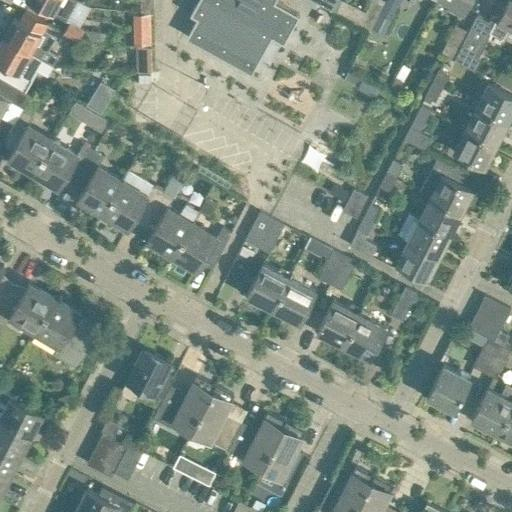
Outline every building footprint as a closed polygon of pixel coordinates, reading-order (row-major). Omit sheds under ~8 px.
[(65,17),(71,7),(75,0),(32,0),(47,8),(48,7),(65,17)] [(150,0),(141,0),(142,11),(151,11),(150,0)] [(197,0),(190,12),(197,16),(192,26),(220,41),(223,36),(232,40),(228,46),(257,62),(272,34),(284,41),(299,13),(276,0),(197,0)] [(371,28),(385,0),(369,0),(359,21),(371,28)] [(396,5),(386,0),(385,0),(371,28),(382,33),(396,5)] [(463,10),(467,0),(449,0),(448,2),(463,10)] [(479,53),(491,30),(511,40),(511,0),(507,0),(501,12),(499,11),(497,15),(495,15),(493,15),(491,17),(490,19),(477,13),(469,28),(468,28),(454,57),(475,68),(480,60),(479,53)] [(14,15),(2,36),(52,63),(58,53),(48,48),(56,33),(44,27),(47,21),(26,9),(21,19),(14,15)] [(68,20),(63,29),(76,37),(82,28),(68,20)] [(454,57),(468,28),(456,21),(440,50),(454,57)] [(151,32),(134,33),(135,43),(151,43),(151,32)] [(52,63),(2,36),(0,39),(0,60),(18,71),(23,61),(46,74),(52,63)] [(52,63),(46,74),(75,73),(75,63),(52,63)] [(439,67),(432,81),(442,86),(450,72),(439,67)] [(496,79),(511,86),(511,71),(502,67),(496,79)] [(348,70),(344,77),(358,85),(362,77),(348,70)] [(30,92),(20,87),(0,75),(0,108),(7,97),(23,106),(30,92)] [(402,78),(396,75),(388,89),(399,95),(403,88),(402,78)] [(507,120),(511,110),(511,92),(488,80),(476,104),(507,120)] [(436,99),(442,86),(432,81),(425,93),(436,99)] [(420,129),(424,121),(431,107),(421,102),(414,115),(404,137),(425,148),(432,136),(420,129)] [(507,120),(476,104),(465,124),(496,140),(507,120)] [(35,169),(55,136),(29,121),(34,112),(24,106),(8,134),(18,140),(8,155),(9,156),(10,155),(35,169)] [(485,164),(496,140),(465,124),(453,148),(485,164)] [(136,134),(132,141),(141,147),(146,140),(136,134)] [(77,175),(94,148),(83,142),(78,150),(55,136),(35,169),(58,183),(57,185),(58,185),(68,169),(77,175)] [(104,210),(123,177),(99,162),(104,153),(94,148),(77,175),(87,181),(78,197),(79,198),(80,196),(104,210)] [(421,188),(431,193),(430,194),(461,210),(473,186),(462,181),(468,170),(438,154),(421,188)] [(393,157),(386,171),(396,176),(403,162),(393,157)] [(396,176),(386,171),(379,184),(389,189),(396,176)] [(147,217),(163,190),(153,183),(148,192),(123,177),(104,210),(127,224),(126,226),(128,227),(137,211),(147,217)] [(334,181),(329,190),(346,199),(351,190),(334,181)] [(353,187),(347,200),(342,208),(357,216),(368,194),(353,187)] [(186,202),(180,211),(168,204),(173,196),(163,190),(147,217),(157,222),(147,238),(149,239),(149,238),(173,251),(193,219),(198,209),(186,202)] [(461,210),(430,194),(419,216),(450,232),(461,210)] [(369,202),(362,216),(373,221),(380,207),(369,202)] [(270,214),(260,209),(245,238),(258,244),(272,216),(270,214)] [(269,250),(284,222),(272,216),(258,244),(269,250)] [(367,233),(373,221),(362,216),(356,227),(367,233)] [(450,232),(419,216),(408,239),(438,254),(450,232)] [(217,258),(232,230),(223,225),(219,234),(193,219),(173,251),(197,266),(196,267),(197,268),(207,252),(217,258)] [(379,239),(357,228),(350,243),(371,254),(379,239)] [(427,276),(438,254),(408,239),(397,260),(427,276)] [(243,243),(230,269),(242,276),(255,249),(243,243)] [(330,282),(345,253),(334,247),(319,276),(330,282)] [(341,288),(356,259),(345,253),(330,282),(341,288)] [(273,306),(289,274),(263,260),(247,292),(273,306)] [(316,288),(289,274),(273,306),(299,320),(316,288)] [(33,328),(53,295),(31,282),(32,280),(30,279),(21,295),(8,287),(0,299),(0,319),(5,323),(10,314),(33,328)] [(402,319),(417,290),(405,284),(391,313),(402,319)] [(510,306),(485,293),(480,303),(505,316),(510,306)] [(78,310),(53,295),(33,328),(59,344),(55,352),(68,360),(78,367),(94,339),(71,325),(80,309),(79,308),(78,310)] [(343,342),(360,310),(334,296),(317,329),(343,342)] [(505,316),(480,303),(474,314),(499,328),(505,316)] [(386,323),(360,310),(343,342),(370,356),(386,323)] [(499,328),(474,314),(469,325),(488,335),(494,338),(499,328)] [(510,333),(499,328),(494,338),(499,341),(504,344),(510,333)] [(499,341),(494,338),(488,335),(473,364),(484,369),(499,341)] [(496,375),(510,347),(504,344),(499,341),(484,369),(496,375)] [(144,346),(122,390),(133,396),(139,384),(153,392),(170,359),(144,346)] [(444,362),(427,394),(454,408),(470,376),(444,362)] [(192,429),(216,383),(197,373),(188,391),(170,382),(156,411),(192,429)] [(498,430),(511,402),(511,384),(506,381),(501,391),(488,384),(471,417),(498,430)] [(228,447),(242,421),(224,412),(234,392),(216,383),(192,429),(228,447)] [(11,395),(0,414),(0,416),(31,433),(43,411),(11,395)] [(511,402),(498,430),(511,437),(511,402)] [(263,466),(287,419),(268,410),(258,429),(242,421),(228,447),(263,466)] [(128,426),(108,415),(102,428),(103,429),(122,439),(128,426)] [(31,433),(0,416),(0,443),(20,454),(31,433)] [(305,429),(287,419),(263,466),(288,478),(303,450),(296,447),(305,429)] [(123,451),(128,441),(122,439),(103,429),(98,440),(123,451)] [(117,462),(123,451),(98,440),(92,450),(117,462)] [(142,448),(128,441),(123,451),(117,462),(114,469),(128,476),(142,448)] [(0,470),(9,476),(20,454),(0,443),(0,470)] [(117,462),(92,450),(87,461),(112,474),(114,469),(117,462)] [(332,511),(355,511),(375,474),(356,464),(346,483),(339,480),(324,508),(332,511)] [(0,493),(9,476),(0,470),(0,493)] [(400,511),(401,511),(383,502),(393,483),(375,474),(355,511),(400,511)] [(129,511),(135,500),(102,483),(98,492),(89,487),(87,486),(76,508),(83,511),(129,511)] [(266,511),(239,498),(238,500),(234,508),(242,511),(266,511)] [(445,511),(446,510),(427,501),(421,511),(401,511),(400,511),(445,511)]
